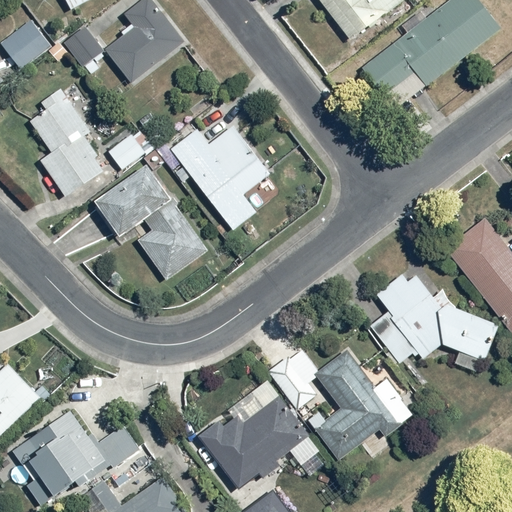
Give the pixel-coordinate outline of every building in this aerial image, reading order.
[(98,0),(67,0),(74,14),(98,0)] [(110,49),(136,84),(187,44),(152,0),(147,0),(127,17),(135,28),(110,49)] [(320,0),(350,40),(406,0),(320,0)] [(481,0),(452,0),(361,69),(383,96),(415,72),(427,88),(503,31),(481,0)] [(54,46),(34,19),(4,41),(24,68),(54,46)] [(103,54),(82,22),(60,37),(81,68),(103,54)] [(94,134),(64,86),(39,99),(49,112),(30,123),(52,154),(45,162),(66,197),(106,170),(85,140),(94,134)] [(223,117),(215,106),(200,117),(208,128),(223,117)] [(200,131),(173,149),(233,231),(259,213),(246,196),(274,177),(235,128),(213,147),(200,131)] [(154,149),(141,129),(108,151),(121,170),(154,149)] [(209,252),(149,165),(99,200),(123,239),(133,233),(165,281),(209,252)] [(445,250),(511,331),(511,251),(485,218),(445,250)] [(417,275),(410,280),(404,273),(377,293),(390,310),(371,324),(400,364),(419,350),(424,356),(441,344),(485,360),(499,324),(435,300),(417,275)] [(315,427),(339,459),(381,428),(386,436),(403,424),(348,349),(316,373),(341,408),(315,427)] [(271,369),(299,408),(318,394),(290,355),(271,369)] [(0,438),(42,398),(9,365),(0,373),(0,438)] [(281,465),(277,459),(310,435),(280,395),(244,421),(239,415),(224,426),(219,420),(200,434),(239,487),(261,471),(265,477),(281,465)] [(28,485),(43,506),(77,481),(81,487),(112,465),(115,469),(142,449),(125,426),(100,443),(93,434),(89,437),(70,411),(14,451),(35,480),(28,485)] [(185,511),(188,510),(165,477),(124,505),(107,481),(81,499),(90,511),(185,511)] [(290,511),(272,490),(244,511),(290,511)]
